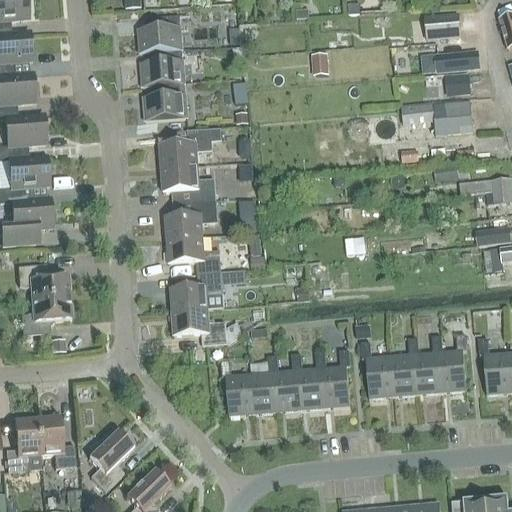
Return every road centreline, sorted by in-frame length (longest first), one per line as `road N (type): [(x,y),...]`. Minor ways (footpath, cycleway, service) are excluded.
road 1 (residential): [(125,366),(106,113),(81,82),(74,0)]
road 2 (unclassified): [(243,498),(299,473),(511,453)]
road 3 (residential): [(243,498),(125,366)]
road 4 (residential): [(0,376),(125,366)]
